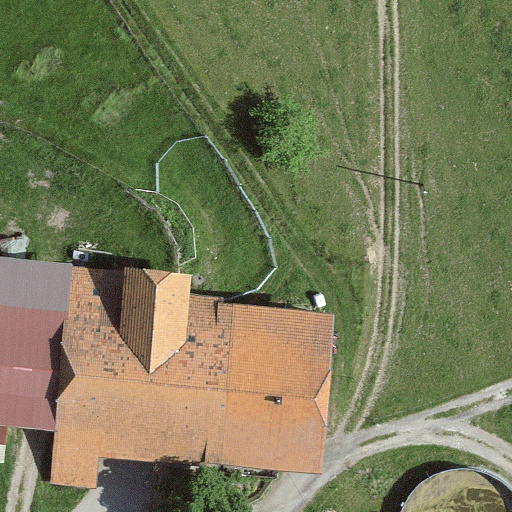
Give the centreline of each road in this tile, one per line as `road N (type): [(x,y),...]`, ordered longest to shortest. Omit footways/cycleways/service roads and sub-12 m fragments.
road 1 (track): [(395,0),(394,301),(374,389),(342,455)]
road 2 (track): [(511,392),(337,457),(285,511)]
